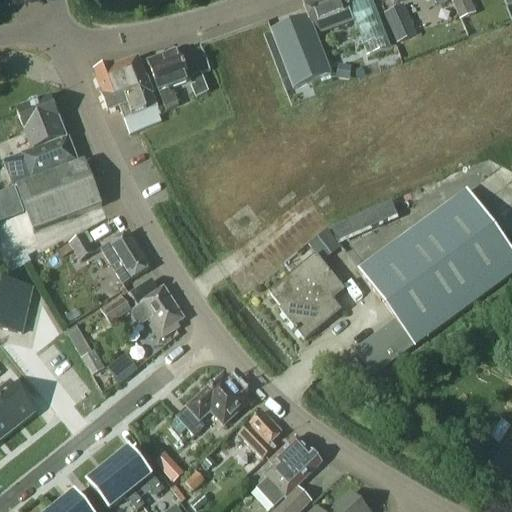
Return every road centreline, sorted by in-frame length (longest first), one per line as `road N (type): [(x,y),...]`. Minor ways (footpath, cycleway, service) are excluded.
road 1 (residential): [(215,334),(140,214),(76,85),(61,36)]
road 2 (residential): [(0,508),(215,334)]
road 3 (residential): [(429,503),(283,408),(215,334)]
road 4 (unclassified): [(61,36),(120,39),(258,0)]
